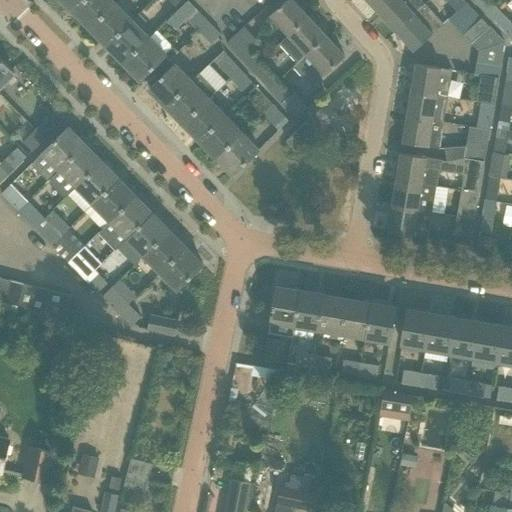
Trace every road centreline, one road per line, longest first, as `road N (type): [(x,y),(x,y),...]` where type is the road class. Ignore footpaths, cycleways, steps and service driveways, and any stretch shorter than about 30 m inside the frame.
road 1 (residential): [(239,243),(0,4)]
road 2 (residential): [(353,270),(386,76),(335,0)]
road 3 (residential): [(188,511),(239,243)]
road 4 (residential): [(511,296),(353,270)]
